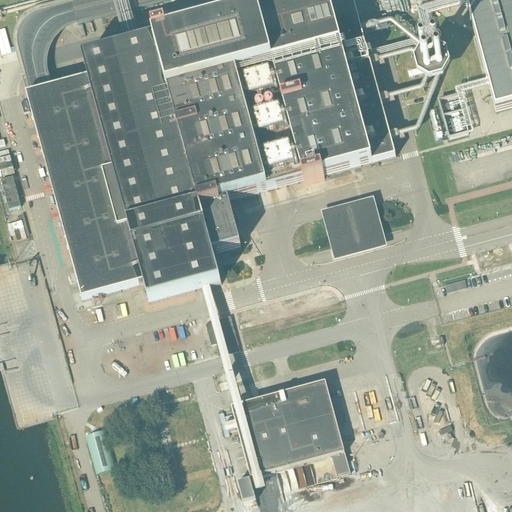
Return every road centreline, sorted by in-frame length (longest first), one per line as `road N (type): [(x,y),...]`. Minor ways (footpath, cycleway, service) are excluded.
road 1 (unknown): [(288,284),(277,230),(286,219),(419,181)]
road 2 (unknown): [(370,0),(419,181)]
